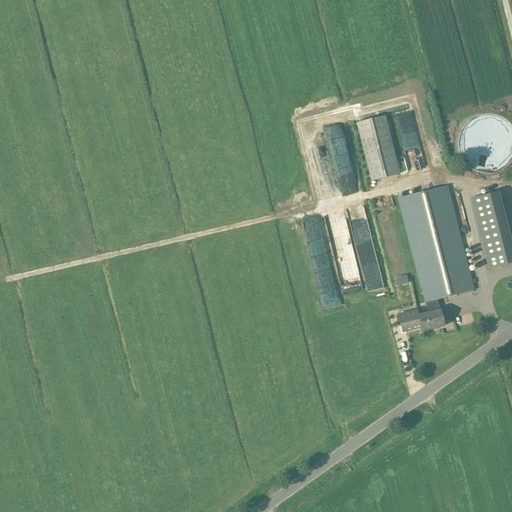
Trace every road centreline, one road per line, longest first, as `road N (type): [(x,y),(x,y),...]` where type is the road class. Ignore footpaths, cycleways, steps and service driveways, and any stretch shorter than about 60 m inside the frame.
road 1 (track): [(383,193),(0,281)]
road 2 (tertiary): [(259,511),(511,331)]
